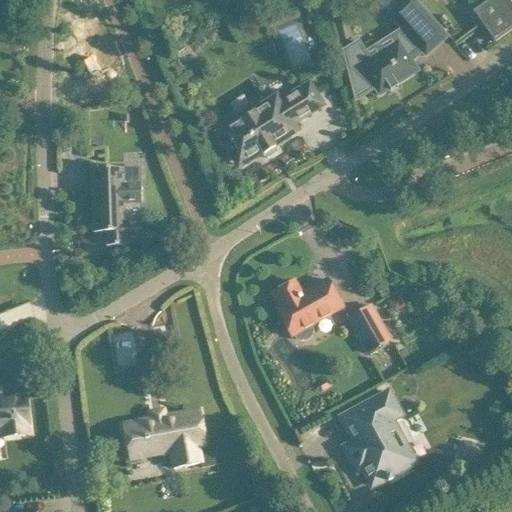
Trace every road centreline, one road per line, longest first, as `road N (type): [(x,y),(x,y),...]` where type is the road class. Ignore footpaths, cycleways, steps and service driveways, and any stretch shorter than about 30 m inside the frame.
road 1 (residential): [(206,247),(511,51)]
road 2 (residential): [(59,333),(46,220),(44,0)]
road 3 (residential): [(314,511),(231,344),(206,247)]
road 4 (residential): [(81,511),(59,333)]
road 5 (residential): [(59,333),(206,247)]
